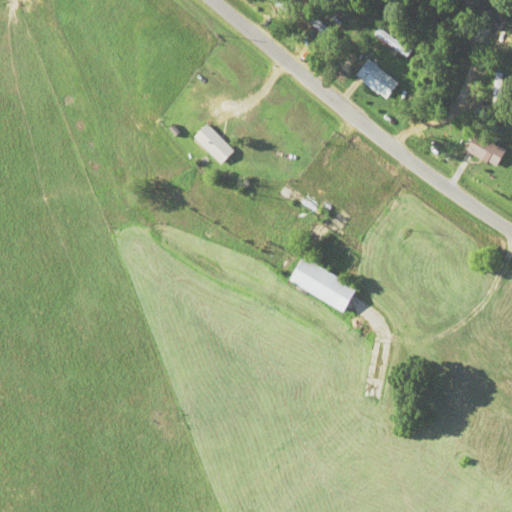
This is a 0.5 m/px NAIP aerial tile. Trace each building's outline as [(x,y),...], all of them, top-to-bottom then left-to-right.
[(300,16),(333,49),(340,43),(307,10),(300,16)] [(371,34),(404,57),(409,50),(376,27),(371,34)] [(351,74),(381,99),(395,84),(365,58),(351,74)] [(230,150),(203,123),(189,137),(216,164),(230,150)] [(491,167),(502,150),(473,131),(462,149),(491,167)] [(339,311),(352,286),(297,257),(284,282),(339,311)]
